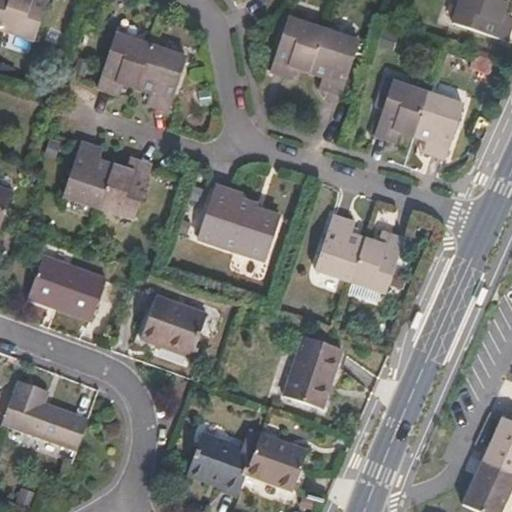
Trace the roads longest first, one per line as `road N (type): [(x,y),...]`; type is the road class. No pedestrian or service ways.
road 1 (secondary): [(511,170),(368,500)]
road 2 (residential): [(116,511),(142,466),(140,401),(107,369),(0,330)]
road 3 (residential): [(368,500),(400,502),(455,472),(511,343)]
